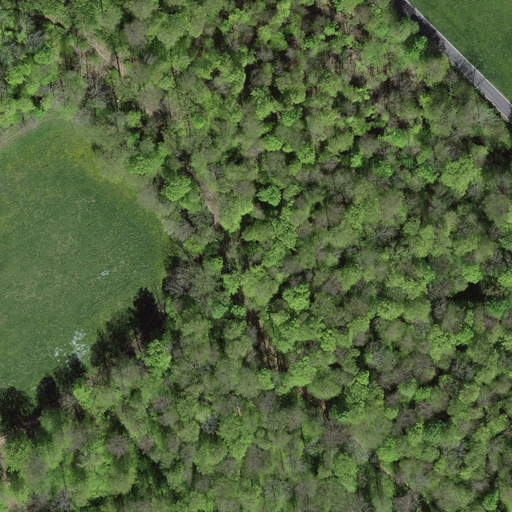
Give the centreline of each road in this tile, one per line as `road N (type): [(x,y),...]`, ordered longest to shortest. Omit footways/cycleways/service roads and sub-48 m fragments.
road 1 (track): [(0,439),(104,372),(151,331),(175,296),(181,264),(168,227),(99,131),(68,117),(38,121),(0,144)]
road 2 (tertiary): [(395,0),(511,115)]
